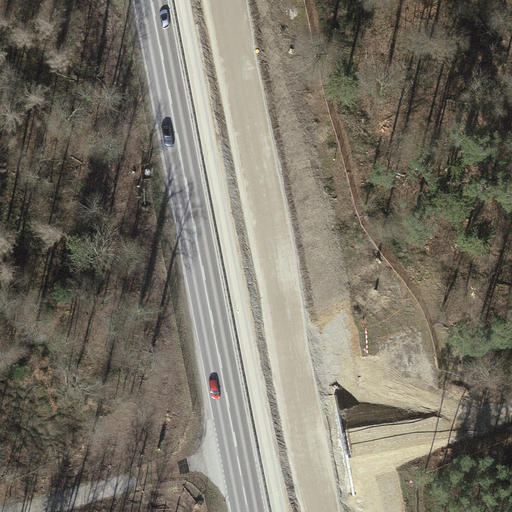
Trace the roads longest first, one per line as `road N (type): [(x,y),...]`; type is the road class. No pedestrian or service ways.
road 1 (primary): [(249,511),(152,0)]
road 2 (track): [(511,414),(348,468)]
road 3 (track): [(20,511),(139,476)]
